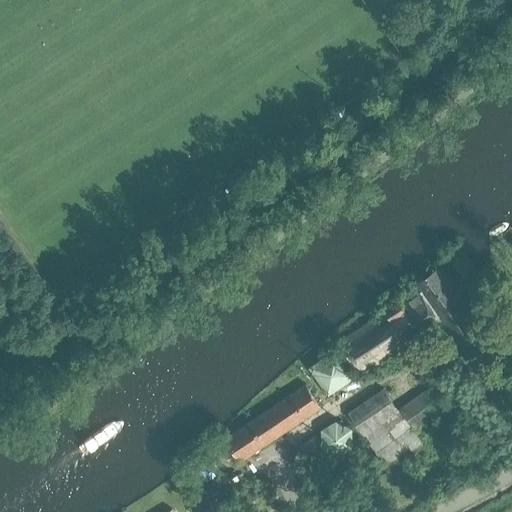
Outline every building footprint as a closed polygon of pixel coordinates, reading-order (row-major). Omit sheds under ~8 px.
[(473,267),(463,251),(452,259),(462,274),(473,267)] [(467,356),(475,350),(492,339),(443,266),(415,285),(418,292),(404,304),(399,294),(384,304),(387,308),(343,338),(366,371),(442,319),(467,356)] [(242,463),(324,407),(306,382),(224,437),(242,463)] [(449,406),(433,385),(400,408),(416,430),(449,406)] [(390,471),(426,446),(384,387),(348,412),(375,453),(377,451),(390,471)] [(323,447),(323,443),(317,435),(301,445),(315,468),(331,456),(327,450),(323,447)] [(199,510),(199,511),(284,511),(283,508),(271,511),(239,511),(233,497),(199,510)]
